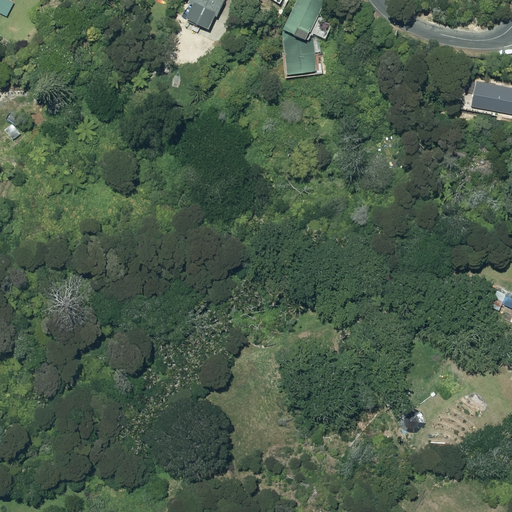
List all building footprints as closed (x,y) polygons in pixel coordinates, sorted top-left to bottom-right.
[(0,0),(0,14),(6,18),(13,4),(5,0),(0,0)] [(185,23),(208,33),(214,20),(216,21),(224,4),(221,3),(223,0),(190,0),(187,7),(191,9),(185,23)] [(298,0),(283,35),(286,81),(317,75),(313,34),(327,2),(322,0),(298,0)] [(473,105),(511,112),(511,87),(478,81),(473,105)] [(511,297),(506,295),(502,303),(511,307),(511,297)]
